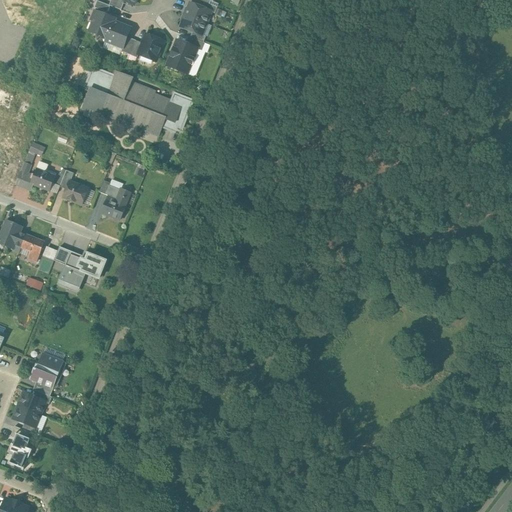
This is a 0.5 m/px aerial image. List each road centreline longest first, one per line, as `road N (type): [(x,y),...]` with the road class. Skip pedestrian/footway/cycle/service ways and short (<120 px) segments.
road 1 (residential): [(253,0),(150,258)]
road 2 (residential): [(150,258),(55,497)]
road 3 (residential): [(0,198),(150,258)]
